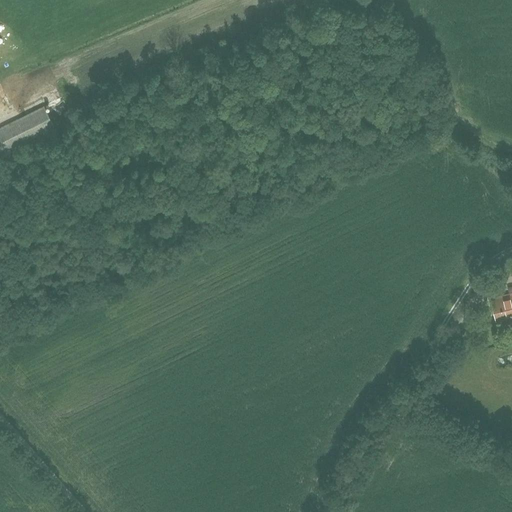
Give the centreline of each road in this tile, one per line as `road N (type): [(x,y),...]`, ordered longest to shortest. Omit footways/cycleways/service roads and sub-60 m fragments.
road 1 (unclassified): [(333,511),(357,455),(421,379),(449,318)]
road 2 (unclassified): [(82,511),(0,417)]
